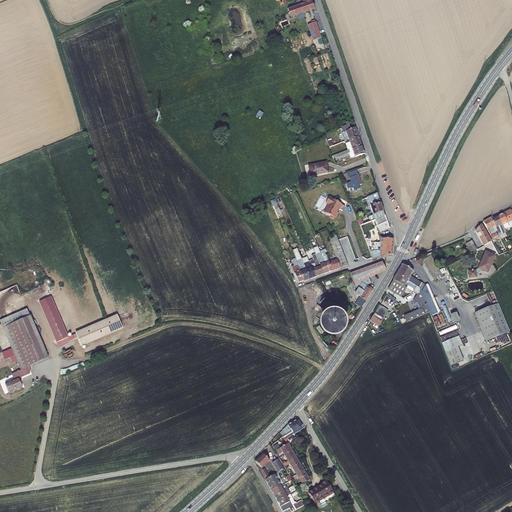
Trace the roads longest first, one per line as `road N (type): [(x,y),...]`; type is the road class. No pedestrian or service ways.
road 1 (track): [(326,371),(241,335),(175,324),(57,367)]
road 2 (unclassified): [(408,237),(391,215),(317,0)]
road 3 (unclassified): [(0,493),(250,452)]
road 4 (tertiary): [(408,237),(463,121),(511,52)]
road 5 (tertiary): [(297,404),(399,257)]
road 6 (unclassified): [(297,404),(361,511)]
